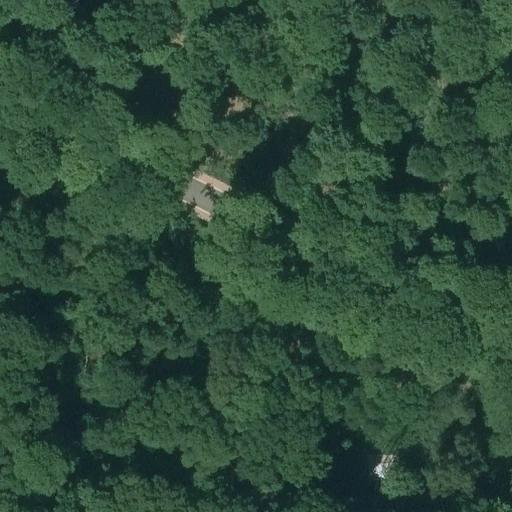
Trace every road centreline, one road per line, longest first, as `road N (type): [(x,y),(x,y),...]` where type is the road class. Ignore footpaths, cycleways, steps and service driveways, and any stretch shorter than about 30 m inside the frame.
road 1 (tertiary): [(511,352),(0,97)]
road 2 (unclassified): [(0,462),(226,501),(511,506)]
